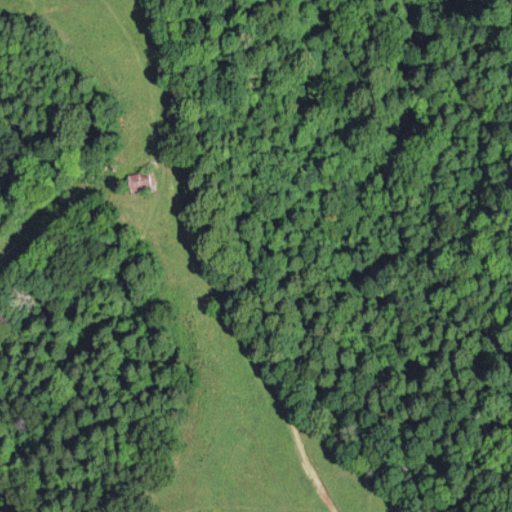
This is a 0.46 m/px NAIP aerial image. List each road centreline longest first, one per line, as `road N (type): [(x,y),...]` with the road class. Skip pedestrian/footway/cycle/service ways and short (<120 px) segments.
road 1 (residential): [(369,511),(366,494),(267,335),(156,236),(100,247),(55,343),(45,428),(0,473)]
road 2 (track): [(366,494),(399,472),(511,458)]
